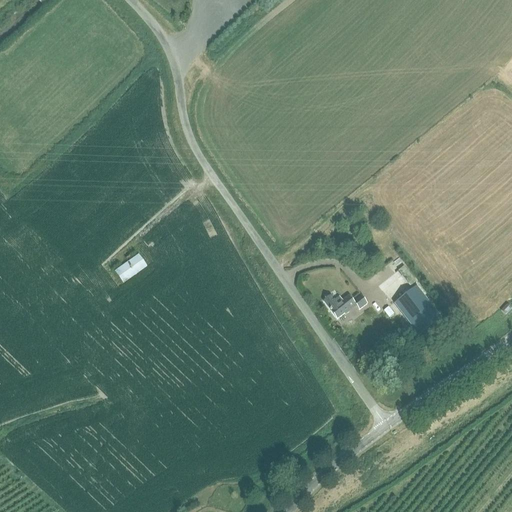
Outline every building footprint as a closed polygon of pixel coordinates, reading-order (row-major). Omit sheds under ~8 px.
[(123,283),(146,267),(139,257),(116,273),(123,283)] [(404,267),(399,272),(410,287),(416,283),(404,267)] [(416,287),(394,305),(418,337),(441,319),(416,287)] [(330,312),(337,320),(355,306),(359,311),(367,304),(361,296),(353,302),(349,297),(342,302),(340,299),(335,302),(331,296),(323,302),(330,312)] [(507,305),(501,311),(502,312),(504,314),(505,316),(511,309),(509,307),(507,305)]
